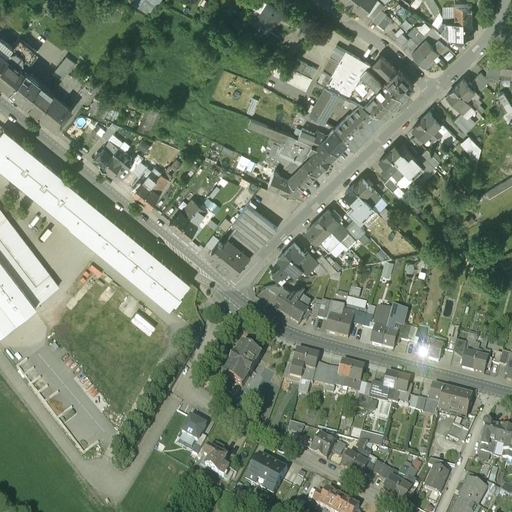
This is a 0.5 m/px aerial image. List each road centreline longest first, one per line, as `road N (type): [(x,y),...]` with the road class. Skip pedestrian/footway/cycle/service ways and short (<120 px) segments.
road 1 (tertiary): [(0,110),(229,298)]
road 2 (residential): [(229,298),(439,89)]
road 3 (tertiary): [(229,298),(299,342),(494,390)]
road 4 (residential): [(401,511),(180,387)]
road 5 (residential): [(439,89),(309,0)]
road 6 (residential): [(440,511),(494,390)]
